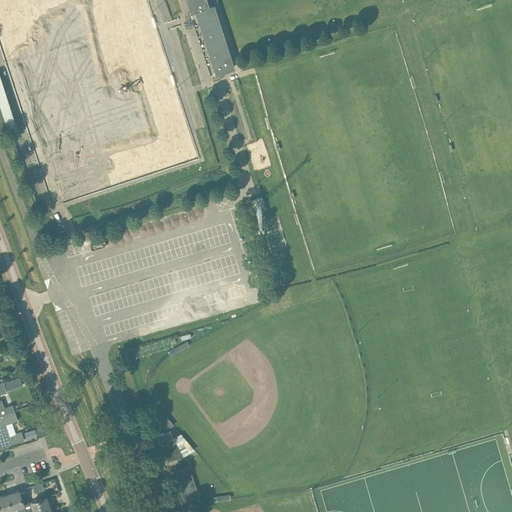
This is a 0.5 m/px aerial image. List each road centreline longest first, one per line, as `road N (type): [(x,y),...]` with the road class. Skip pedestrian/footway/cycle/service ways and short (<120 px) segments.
road 1 (unclassified): [(161,511),(101,360),(61,292),(24,303)]
road 2 (tertiary): [(106,511),(24,303)]
